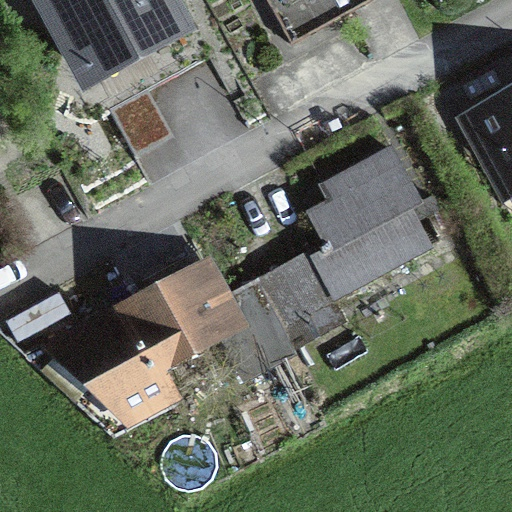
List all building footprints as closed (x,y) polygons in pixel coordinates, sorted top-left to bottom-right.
[(31,0),(84,97),(198,35),(179,0),(31,0)] [(267,0),(290,44),(375,0),(267,0)] [(511,88),(454,119),(503,210),(508,207),(511,213),(511,88)] [(304,216),(324,253),(317,256),(310,260),(333,303),(433,250),(420,224),(441,213),(433,198),(422,204),(393,149),(317,189),(326,205),(304,216)] [(344,325),(333,303),(310,260),(317,256),(314,250),(311,252),(308,246),(277,263),(281,269),(230,295),(251,334),(232,345),(252,382),(297,358),(294,352),(344,325)] [(115,311),(113,308),(42,348),(129,435),(182,406),(169,380),(232,345),(251,334),(230,295),(211,258),(115,311)]
